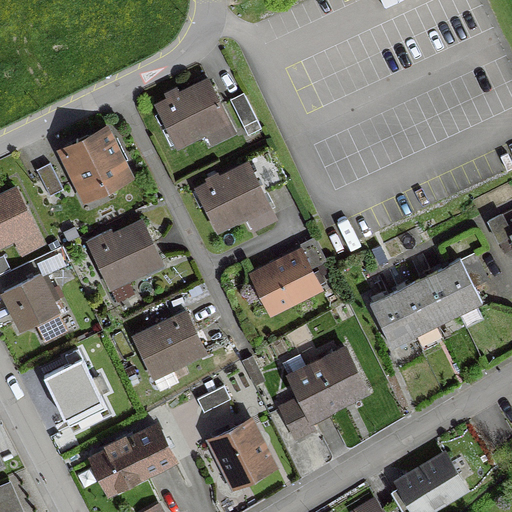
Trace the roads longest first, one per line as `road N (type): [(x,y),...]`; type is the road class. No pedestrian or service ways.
road 1 (residential): [(279,511),(511,372)]
road 2 (residential): [(0,144),(177,57),(199,29),(202,0)]
road 3 (residential): [(0,382),(71,511)]
